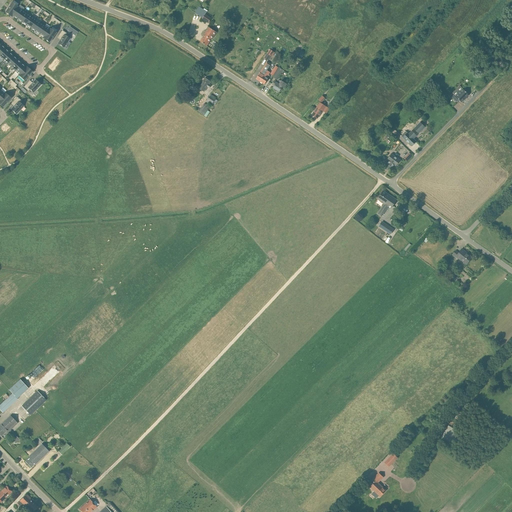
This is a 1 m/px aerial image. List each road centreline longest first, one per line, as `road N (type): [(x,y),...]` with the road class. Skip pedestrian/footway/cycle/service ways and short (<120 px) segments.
road 1 (unclassified): [(63,511),(383,178)]
road 2 (unclassified): [(383,178),(168,33),(85,0)]
road 3 (unknown): [(511,334),(407,483)]
road 4 (unclassified): [(511,271),(390,184)]
road 5 (unclassified): [(390,184),(486,84)]
